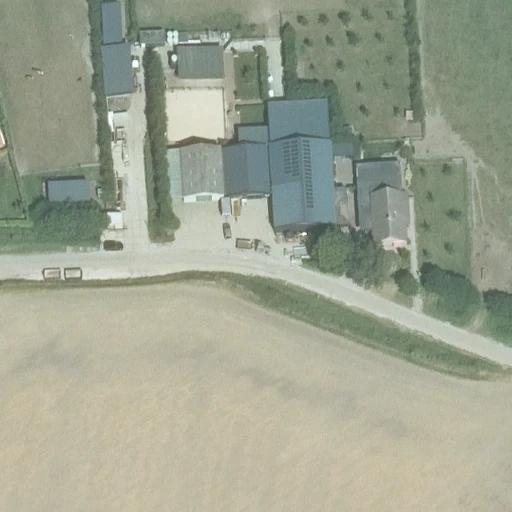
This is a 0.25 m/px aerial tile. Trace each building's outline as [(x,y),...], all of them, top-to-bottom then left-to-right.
[(101,10),(102,49),(121,49),(119,9),(101,10)] [(139,38),(139,50),(164,49),(163,37),(139,38)] [(128,51),(100,54),(104,101),(132,99),(128,51)] [(223,54),(177,55),(178,85),(223,84),(223,54)] [(239,152),(330,146),(326,105),(266,109),(267,132),(238,134),(239,152)] [(181,155),(184,204),(272,199),(275,234),(335,231),(330,146),(239,152),(181,155)] [(354,169),(359,221),(364,221),(365,234),(372,234),(373,248),(406,246),(404,220),(408,220),(407,199),(401,199),(400,166),(354,169)] [(88,187),(47,189),(48,208),(89,206),(88,187)]
